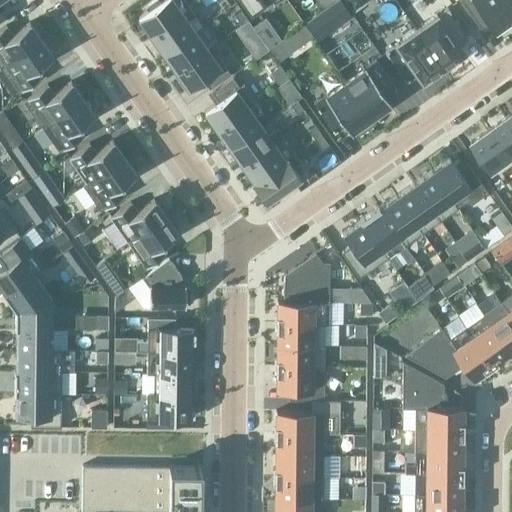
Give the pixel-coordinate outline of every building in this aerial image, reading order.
[(138,16),(150,34),(181,12),(172,0),(160,0),(159,1),(157,0),(155,0),(146,7),(148,9),(138,16)] [(260,0),(238,0),(250,16),(265,5),(260,0)] [(341,0),(334,0),(326,6),(337,22),(350,13),(341,0)] [(346,0),(352,9),(364,0),(346,0)] [(455,0),(475,29),(487,20),(494,30),(511,17),(511,12),(503,0),(455,0)] [(511,0),(503,0),(511,12),(511,0)] [(163,52),(194,30),(187,20),(195,14),(190,7),(181,12),(150,34),(163,52)] [(468,36),(447,7),(416,29),(444,69),(457,60),(455,57),(462,52),(457,44),(468,36)] [(240,9),(234,14),(241,24),(247,19),(240,9)] [(267,47),(280,38),(264,16),(251,25),(267,47)] [(247,19),(235,28),(255,57),(268,48),(247,19)] [(0,28),(0,66),(40,38),(29,21),(9,35),(4,27),(6,26),(5,25),(0,28)] [(267,47),(276,60),(312,35),(302,22),(280,38),(267,47)] [(384,51),(405,80),(416,73),(421,80),(429,75),(431,78),(444,69),(416,29),(384,51)] [(175,70),(214,42),(206,47),(194,30),(163,52),(175,70)] [(52,55),(40,38),(0,66),(0,68),(17,93),(41,76),(41,75),(38,76),(32,68),(52,55)] [(202,78),(209,87),(229,73),(223,64),(223,63),(215,51),(219,48),(214,42),(175,70),(188,88),(202,78)] [(390,102),(385,94),(396,87),(375,57),(345,79),(371,116),(390,102)] [(288,77),(279,64),(270,71),(279,84),(282,82),(288,77)] [(204,110),(216,128),(255,101),(243,82),(238,85),(232,76),(211,91),(218,100),(204,110)] [(288,77),(282,82),(289,92),(295,87),(288,77)] [(333,131),(344,123),(350,131),(371,116),(345,79),(312,102),(333,131)] [(23,100),(41,126),(82,97),(70,80),(51,94),(45,86),(48,84),(47,83),(23,100)] [(94,113),(82,97),(41,126),(59,151),(83,134),(82,133),(80,135),(74,127),(94,113)] [(303,108),(296,98),(289,103),(296,113),(303,108)] [(229,146),(260,124),(253,113),(260,108),(255,101),(216,128),(229,146)] [(0,130),(10,124),(0,110),(0,130)] [(511,155),(511,123),(506,116),(489,128),(509,157),(511,155)] [(241,163),(272,141),(280,136),(283,134),(277,126),(267,134),(260,124),(229,146),(241,163)] [(314,138),(321,134),(314,124),(307,129),(314,138)] [(509,157),(489,128),(470,141),(491,170),(509,157)] [(328,143),(321,134),(314,138),(321,148),(328,143)] [(253,180),(252,181),(252,182),(294,153),(294,152),(284,158),(277,148),(285,142),(280,136),(272,141),(241,163),(253,180)] [(82,184),(82,185),(123,156),(112,139),(92,153),(87,145),(89,144),(88,142),(68,157),(85,181),(82,184)] [(265,200),(276,192),(278,195),(289,187),(288,184),(299,176),(291,165),(299,160),(294,153),(252,182),(265,200)] [(42,169),(31,154),(21,161),(32,176),(42,169)] [(135,172),(123,156),(82,185),(100,210),(124,193),(124,192),(121,194),(115,186),(135,172)] [(449,156),(430,169),(457,207),(468,199),(471,204),(489,192),(468,162),(458,169),(449,156)] [(8,175),(18,168),(10,157),(0,165),(8,175)] [(32,177),(51,205),(52,205),(62,199),(64,197),(48,175),(44,169),(43,169),(32,177)] [(457,207),(430,169),(413,182),(439,219),(457,207)] [(16,185),(21,193),(31,186),(25,179),(16,185)] [(439,219),(413,182),(395,194),(422,231),(439,219)] [(49,213),(31,186),(21,193),(17,195),(36,222),(49,213)] [(422,231),(395,194),(378,206),(378,205),(377,206),(404,244),(422,231)] [(110,215),(128,241),(165,215),(153,198),(134,212),(128,204),(131,202),(130,201),(110,215)] [(0,247),(19,234),(0,207),(6,203),(0,206),(0,247)] [(404,244),(377,206),(359,218),(386,256),(404,244)] [(492,217),(496,223),(504,234),(511,228),(511,224),(502,210),(492,217)] [(177,231),(165,215),(128,241),(146,266),(166,252),(165,251),(162,253),(157,245),(177,231)] [(82,228),(75,217),(65,224),(73,235),(82,228)] [(358,276),(386,256),(359,218),(358,219),(359,220),(342,232),(350,244),(340,251),(358,276)] [(82,244),(96,234),(90,225),(76,235),(82,244)] [(63,230),(52,238),(61,250),(71,243),(63,230)] [(0,247),(0,286),(3,291),(2,292),(3,293),(41,266),(28,247),(19,234),(0,247)] [(477,235),(459,247),(461,250),(468,259),(485,247),(478,236),(477,235)] [(511,235),(492,250),(499,259),(511,250),(511,235)] [(452,257),(458,266),(468,259),(461,250),(452,257)] [(282,299),(276,299),(276,300),(328,301),(329,261),(321,261),(314,251),(283,273),(282,299)] [(491,264),(485,255),(476,261),(482,270),(491,264)] [(150,305),(187,305),(189,305),(189,286),(185,286),(185,283),(183,283),(183,286),(180,286),(180,274),(168,257),(141,275),(148,285),(148,305),(150,305)] [(457,274),(464,284),(481,272),(475,262),(457,274)] [(73,275),(81,285),(94,275),(87,265),(73,275)] [(14,309),(51,297),(33,272),(42,266),(41,266),(3,293),(14,309)] [(423,271),(432,284),(440,279),(430,266),(423,271)] [(446,282),(453,292),(464,284),(457,274),(446,282)] [(125,287),(117,277),(107,284),(115,294),(125,287)] [(407,286),(417,300),(427,292),(417,278),(407,286)] [(417,300),(407,286),(402,280),(388,290),(403,310),(417,300)] [(114,295),(113,311),(135,295),(128,285),(125,287),(115,294),(114,295)] [(348,287),(348,300),(359,301),(371,301),(361,287),(348,287)] [(420,298),(428,308),(437,301),(430,291),(420,298)] [(511,293),(502,300),(511,315),(511,293)] [(51,297),(14,309),(14,327),(15,327),(51,327),(51,297)] [(328,301),(276,300),(276,322),(328,322),(328,301)] [(511,315),(502,300),(484,313),(511,352),(511,351),(511,315)] [(371,301),(359,301),(359,312),(371,312),(371,301)] [(377,312),(382,320),(385,322),(386,322),(396,314),(388,303),(377,312)] [(107,328),(107,314),(95,313),(95,328),(107,328)] [(511,352),(484,313),(466,325),(494,365),(501,360),(500,360),(511,352)] [(146,350),(192,350),(192,328),(174,327),(174,317),(147,317),(146,327),(146,350)] [(328,322),(276,322),(276,343),(324,344),(324,323),(328,323),(328,322)] [(353,323),(353,335),(365,335),(365,323),(353,323)] [(449,337),(448,338),(466,362),(476,377),(487,369),(487,370),(494,365),(466,325),(449,337)] [(15,348),(51,349),(51,327),(15,327),(14,327),(14,328),(15,328),(15,348)] [(441,328),(403,354),(446,376),(452,372),(452,373),(462,366),(462,365),(465,363),(466,362),(448,338),(441,328)] [(372,361),(385,362),(385,349),(373,341),(372,340),(372,361)] [(324,344),(276,343),(275,365),(323,365),(324,344)] [(365,344),(338,344),(338,357),(365,357),(365,344)] [(60,371),(60,349),(51,349),(15,348),(15,369),(13,369),(13,370),(60,371)] [(95,362),(107,361),(107,349),(95,349),(95,362)] [(113,349),(113,363),(125,363),(125,349),(113,349)] [(156,371),(191,372),(192,350),(146,350),(146,371),(156,371)] [(444,383),(401,360),(401,406),(426,406),(462,407),(462,406),(444,406),(444,401),(445,390),(444,390),(444,383)] [(275,365),(275,387),(291,388),(291,399),(323,399),(323,388),(323,365),(275,365)] [(13,392),(60,392),(60,371),(13,370),(13,392)] [(156,371),(155,393),(191,394),(191,372),(156,371)] [(106,377),(95,377),(94,392),(106,392),(106,377)] [(112,392),(113,392),(125,393),(125,380),(113,380),(113,386),(112,392)] [(30,414),(30,425),(60,426),(60,392),(13,392),(13,393),(14,393),(14,414),(30,414)] [(172,416),(191,416),(191,394),(155,393),(146,393),(145,416),(146,416),(172,416)] [(426,427),(426,428),(462,428),(462,421),(461,421),(462,407),(426,406),(426,407),(426,427)] [(106,426),(106,408),(90,408),(90,426),(106,426)] [(323,410),(275,410),(275,432),(323,433),(323,410)] [(146,416),(145,427),(172,427),(172,416),(146,416)] [(371,427),(372,427),(383,427),(384,427),(384,418),(373,418),(371,418),(371,427)] [(383,440),(383,427),(372,427),(371,427),(371,440),(383,440)] [(462,428),(414,428),(413,450),(461,450),(461,436),(462,436),(462,428)] [(323,433),(275,432),(274,454),(322,454),(323,433)] [(353,445),(365,445),(365,433),(353,433),(353,445)] [(382,448),(371,448),(371,471),(382,471),(382,448)] [(461,450),(413,450),(413,462),(404,462),(404,471),(461,472),(461,464),(461,450)] [(322,454),(274,454),(274,475),(322,476),(322,454)] [(356,467),(365,467),(365,455),(356,455),(356,467)] [(199,511),(200,481),(193,481),(193,465),(170,465),(81,464),(81,511),(167,511),(199,511)] [(461,472),(404,471),(404,472),(413,472),(413,493),(461,493),(461,480),(461,472)] [(322,476),(274,475),(274,497),(322,497),(322,476)] [(372,480),(372,492),(383,492),(384,480),(372,480)] [(364,486),(353,486),(353,498),(364,498),(364,486)] [(383,492),(370,492),(370,507),(383,507),(383,492)] [(461,493),(413,493),(412,511),(460,511),(461,507),(461,493)] [(274,497),(273,511),(321,511),(322,497),(274,497)]
